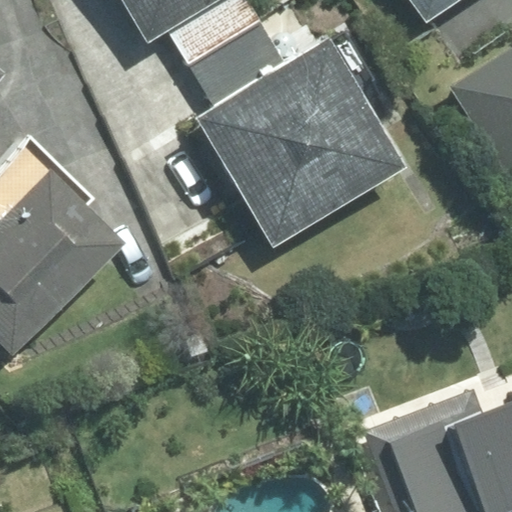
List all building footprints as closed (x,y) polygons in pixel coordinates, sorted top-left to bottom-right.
[(108,0),(133,39),(196,0),(108,0)] [(435,0),(399,0),(412,17),(435,0)] [(511,25),(431,81),(511,199),(511,25)] [(306,33),(180,112),(263,243),(389,164),(306,33)] [(28,167),(0,197),(0,348),(3,351),(107,239),(28,167)] [(511,511),(511,384),(466,403),(460,389),(357,429),(390,511),(511,511)]
